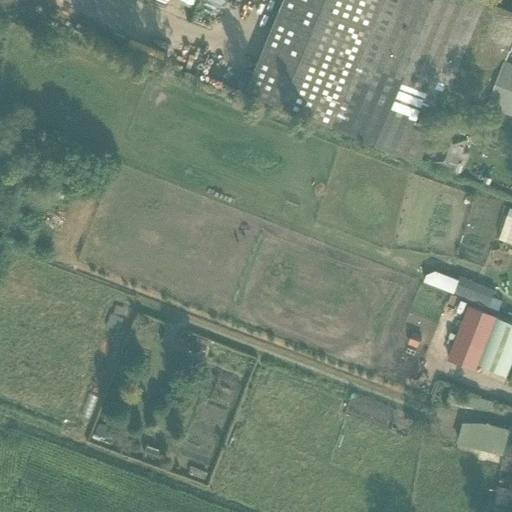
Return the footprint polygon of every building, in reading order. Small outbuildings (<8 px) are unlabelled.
[(283,0),(248,91),(334,126),(385,0),(283,0)] [(385,0),(334,126),(419,159),(447,87),(490,104),(506,62),(511,47),(511,12),(485,2),(485,0),(385,0)] [(511,64),(506,62),(490,104),(511,112),(511,64)] [(444,130),(431,163),(453,172),(467,139),(444,130)] [(511,208),(509,207),(497,239),(511,243),(511,208)] [(471,282),(459,277),(453,292),(465,297),(471,282)] [(511,324),(468,309),(449,363),(475,372),(477,367),(507,377),(511,362),(511,324)] [(110,314),(105,326),(118,330),(122,318),(110,314)] [(498,486),(494,502),(505,504),(509,488),(498,486)]
